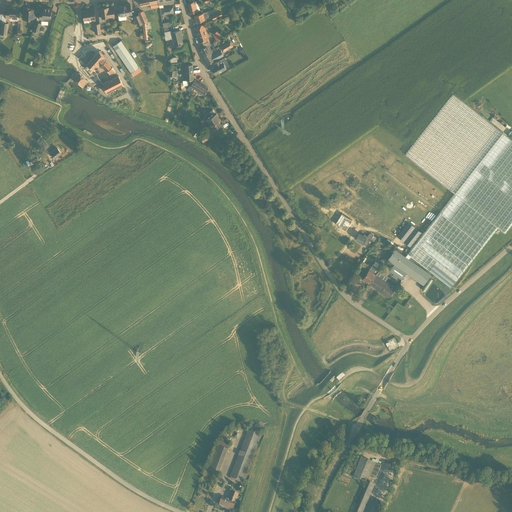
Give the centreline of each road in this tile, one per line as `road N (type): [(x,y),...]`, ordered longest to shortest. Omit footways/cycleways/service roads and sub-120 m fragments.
road 1 (unclassified): [(409,342),(339,292),(199,63),(181,0)]
road 2 (unclassified): [(178,511),(32,416),(0,373)]
road 3 (unclassified): [(313,511),(409,342)]
road 4 (unclassified): [(409,342),(511,247)]
